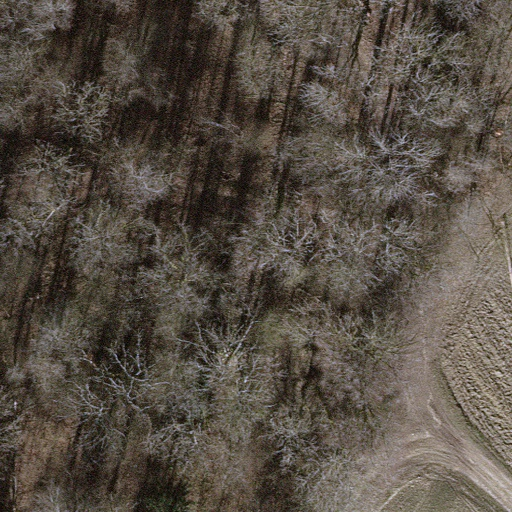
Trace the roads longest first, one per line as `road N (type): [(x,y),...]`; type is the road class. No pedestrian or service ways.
road 1 (track): [(312,0),(332,16),(444,405)]
road 2 (track): [(444,405),(285,511)]
